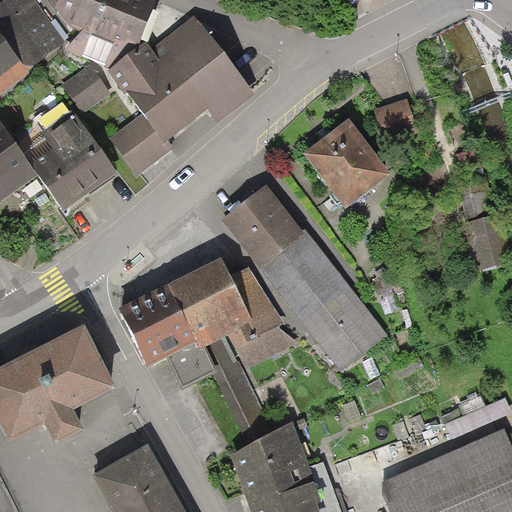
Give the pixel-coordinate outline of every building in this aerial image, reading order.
[(34,0),(5,0),(0,4),(0,35),(27,72),(66,42),(34,0)] [(47,0),(55,11),(59,0),(47,0)] [(158,0),(59,0),(55,11),(71,29),(82,33),(64,51),(74,54),(107,68),(120,41),(139,48),(158,0)] [(0,96),(29,75),(27,72),(0,35),(0,96)] [(147,43),(108,73),(125,96),(127,95),(142,115),(165,145),(169,142),(209,113),(217,124),(255,96),(225,57),(182,89),(147,43)] [(91,66),(58,88),(76,116),(77,117),(110,95),(91,66)] [(408,100),(377,109),(387,142),(418,133),(408,100)] [(165,145),(142,115),(110,139),(138,175),(173,149),(169,142),(165,145)] [(38,177),(64,213),(118,175),(77,117),(76,116),(22,154),(38,177)] [(0,122),(0,203),(38,177),(22,154),(0,122)] [(349,122),(304,156),(346,210),(390,176),(349,122)] [(267,187),(223,220),(340,372),(387,336),(302,226),(299,228),(267,187)] [(494,216),(463,223),(476,273),(507,265),(494,216)] [(148,369),(197,345),(200,352),(228,338),(240,332),(239,329),(252,323),(230,278),(221,260),(168,286),(171,291),(122,315),(148,369)] [(297,343),(249,268),(230,278),(252,323),(239,329),(240,332),(228,338),(245,369),(297,343)] [(85,329),(0,372),(0,427),(10,447),(46,429),(56,449),(84,434),(74,414),(117,392),(85,329)] [(511,413),(506,398),(445,425),(453,441),(511,414),(511,413)] [(232,457),(250,507),(315,484),(294,424),(232,457)] [(511,511),(511,447),(505,431),(379,486),(390,511),(511,511)] [(183,511),(149,448),(93,478),(112,511),(183,511)] [(250,507),(251,511),(319,511),(317,506),(322,504),(315,484),(250,507)]
